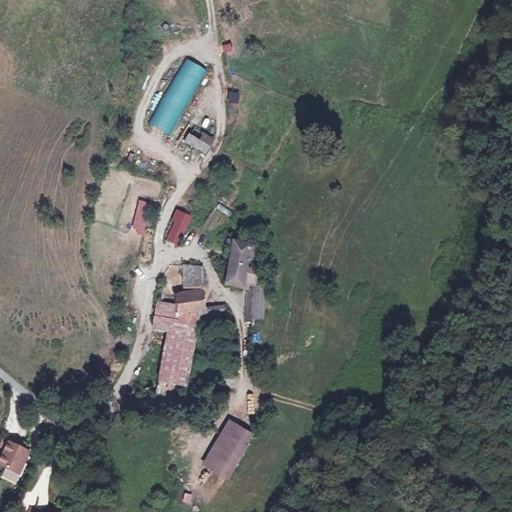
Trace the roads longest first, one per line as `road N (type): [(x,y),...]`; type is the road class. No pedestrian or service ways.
road 1 (track): [(284,511),(206,480),(181,434),(110,397),(88,415),(64,417),(84,511)]
road 2 (track): [(163,255),(162,214),(220,139),(209,0)]
